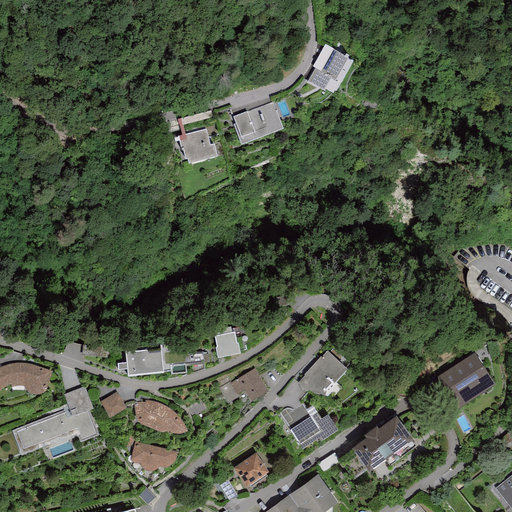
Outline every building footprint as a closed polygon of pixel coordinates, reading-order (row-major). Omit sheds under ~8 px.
[(353,63),(329,48),(307,81),(331,97),(353,63)] [(285,132),(274,104),(232,120),(243,148),(285,132)] [(218,159),(208,130),(176,138),(190,166),(218,159)] [(238,355),(234,334),(214,337),(218,359),(238,355)] [(160,346),(126,350),(128,379),(163,375),(160,346)] [(83,357),(108,358),(108,349),(83,348),(83,357)] [(208,351),(193,351),(193,360),(208,360),(208,351)] [(305,377),(298,385),(307,393),(309,392),(325,399),(347,372),(327,353),(322,358),(320,358),(304,375),(305,377)] [(496,387),(475,355),(436,380),(457,412),(496,387)] [(46,393),(52,372),(48,371),(44,369),(39,367),(33,365),(27,364),(23,364),(18,364),(13,364),(8,365),(2,367),(0,368),(0,391),(1,391),(5,388),(8,386),(11,385),(12,388),(14,388),(17,387),(22,387),(24,387),(26,390),(28,393),(31,394),(35,395),(39,396),(43,395),(45,394),(46,393)] [(268,393),(255,369),(231,383),(231,381),(219,388),(228,403),(238,398),(237,395),(244,391),(251,403),(268,393)] [(84,387),(64,395),(67,404),(63,406),(65,410),(12,431),(21,456),(76,436),(80,443),(98,437),(90,413),(93,412),(84,387)] [(127,410),(117,393),(99,403),(109,420),(127,410)] [(184,435),(188,434),(185,429),(183,424),(180,420),(176,415),(173,412),(169,409),(164,406),(159,404),(154,402),(150,401),(146,402),(145,403),(137,403),(137,405),(134,405),(136,417),(137,421),(138,423),(139,424),(142,426),(158,433),(161,434),(163,434),(165,433),(167,432),(169,431),(170,433),(172,434),(175,435),(177,436),(180,436),(184,435)] [(322,420),(312,407),(286,426),(302,451),(319,440),(321,444),(337,432),(327,416),(322,420)] [(511,447),(511,429),(502,418),(491,427),(511,449),(511,447)] [(366,441),(352,451),(369,475),(414,444),(396,419),(379,431),(377,428),(364,437),(366,441)] [(158,470),(159,468),(168,469),(175,465),(178,453),(136,443),(131,462),(140,464),(141,466),(142,469),(145,471),(147,472),(150,473),(153,472),(156,471),(158,470)] [(340,462),(335,453),(317,465),(323,473),(340,462)] [(232,470),(246,490),(269,474),(256,454),(232,470)] [(511,476),(495,489),(511,511),(511,476)] [(329,511),(339,506),(318,477),(266,511),(329,511)] [(239,497),(227,479),(214,484),(225,501),(239,497)] [(472,511),(452,484),(439,493),(453,511),(472,511)] [(155,498),(144,487),(137,494),(148,505),(155,498)]
